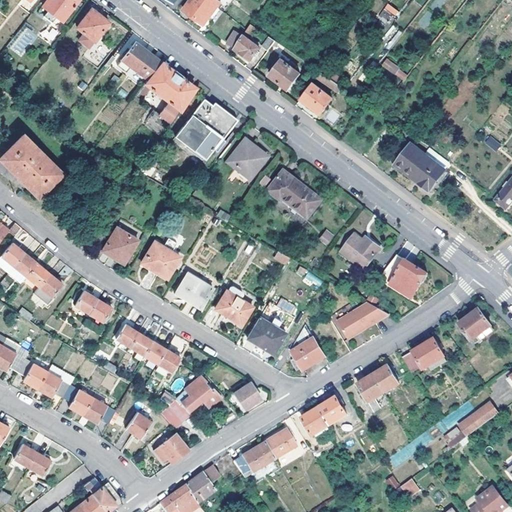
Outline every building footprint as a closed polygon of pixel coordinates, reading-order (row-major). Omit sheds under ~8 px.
[(47,0),(43,6),(49,11),(45,17),(53,23),(58,17),(63,21),(79,0),(47,0)] [(221,2),(218,0),(192,0),(184,10),(204,25),(221,2)] [(98,14),(92,9),(77,28),(85,34),(80,41),(90,49),(95,41),(96,42),(111,23),(104,18),(105,16),(100,12),(98,14)] [(390,32),(399,22),(388,13),(379,23),(390,32)] [(50,43),(59,32),(49,24),(40,35),(50,43)] [(8,48),(23,57),(37,34),(22,25),(8,48)] [(243,39),(235,50),(251,61),(261,49),(249,40),(258,28),(254,25),(243,39)] [(235,50),(243,39),(237,34),(228,44),(235,50)] [(268,49),(273,40),(268,36),(262,45),(268,49)] [(136,42),(122,60),(131,66),(140,73),(148,79),(161,62),(153,56),(136,42)] [(100,61),(105,65),(113,55),(108,51),(100,61)] [(131,66),(122,60),(118,65),(126,72),(131,66)] [(383,65),(404,79),(407,75),(393,65),(394,63),(388,60),(383,65)] [(290,91),(302,75),(284,61),(272,77),(290,91)] [(166,119),(172,124),(196,88),(162,62),(161,62),(148,79),(136,96),(141,100),(151,88),(175,106),(166,119)] [(333,80),(331,79),(322,73),(318,78),(341,94),(344,89),(333,80)] [(334,99),(314,84),(302,101),(321,115),(334,99)] [(234,123),(205,100),(176,137),(205,161),(234,123)] [(333,124),(340,115),(331,109),(325,118),(333,124)] [(62,174),(23,135),(0,158),(0,159),(39,197),(62,174)] [(490,135),(484,143),(495,151),(501,144),(490,135)] [(267,157),(245,140),(226,163),(250,180),(267,157)] [(447,170),(411,145),(398,163),(422,181),(419,184),(430,192),(447,170)] [(418,185),(419,184),(422,181),(398,163),(395,168),(418,185)] [(310,193),(283,171),(266,191),(280,201),(281,199),(296,211),(306,219),(320,201),(310,193)] [(511,203),(511,181),(496,200),(507,209),(511,203)] [(219,209),(216,216),(227,222),(231,214),(219,209)] [(0,242),(8,232),(1,226),(0,225),(0,242)] [(124,264),(138,241),(116,227),(103,251),(124,264)] [(324,229),(319,241),(329,245),(334,233),(324,229)] [(366,244),(363,242),(355,235),(342,254),(365,271),(382,249),(370,240),(366,244)] [(168,279),(180,258),(154,242),(141,263),(168,279)] [(1,256),(14,267),(26,277),(39,288),(52,299),(63,285),(50,275),(37,264),(25,254),(12,244),(1,256)] [(277,251),(273,259),(286,265),(290,258),(277,251)] [(428,273),(398,255),(380,278),(412,297),(428,273)] [(200,310),(213,289),(188,273),(175,295),(200,310)] [(319,288),(323,279),(306,273),(303,281),(319,288)] [(243,326),(255,305),(228,289),(216,309),(243,326)] [(112,308),(98,300),(84,291),(75,305),(89,314),(103,322),(112,308)] [(371,295),(367,301),(369,302),(376,306),(380,299),(371,295)] [(291,316),(296,308),(282,297),(276,305),(291,316)] [(376,306),(369,302),(338,320),(348,338),(390,314),(376,306)] [(479,334),(492,324),(481,308),(478,310),(477,307),(469,313),(464,316),(466,319),(460,323),(472,340),(479,334)] [(274,354),(286,333),(261,317),(248,339),(274,354)] [(306,323),(291,349),(294,356),(290,358),(296,368),(300,365),(303,370),(326,357),(315,338),(306,323)] [(172,373),(181,359),(166,351),(152,342),(139,333),(124,324),(116,338),(130,347),(138,352),(144,356),(158,364),(172,373)] [(496,329),(492,324),(479,334),(482,339),(496,329)] [(417,348),(403,357),(412,372),(422,366),(425,369),(431,365),(433,369),(448,360),(445,355),(446,354),(436,337),(417,348)] [(16,354),(2,346),(0,349),(0,367),(7,371),(9,367),(18,371),(25,358),(29,352),(21,347),(16,354)] [(144,356),(138,352),(135,357),(141,361),(141,360),(144,356)] [(38,389),(48,371),(25,358),(18,371),(26,377),(24,380),(38,389)] [(109,370),(114,373),(117,368),(107,362),(104,367),(109,370)] [(385,368),(374,375),(367,379),(359,384),(364,392),(367,397),(372,405),(379,400),(378,398),(386,393),(401,384),(390,365),(385,368)] [(431,365),(425,369),(428,376),(435,371),(433,369),(431,365)] [(71,384),(48,371),(38,389),(53,397),(55,393),(63,398),(71,384)] [(201,375),(168,406),(160,413),(172,426),(175,430),(192,414),(190,412),(210,393),(216,399),(219,397),(220,399),(223,397),(214,388),(211,391),(206,383),(207,382),(201,375)] [(262,399),(250,382),(233,393),(245,410),(252,405),(254,407),(256,405),(255,403),(262,399)] [(93,397),(71,384),(63,398),(72,403),(69,407),(83,415),(93,397)] [(116,410),(93,397),(83,415),(98,423),(101,419),(109,423),(116,410)] [(330,402),(321,408),(312,413),(303,418),(314,435),(331,425),(348,414),(338,397),(330,402)] [(384,407),(379,400),(372,405),(376,411),(384,407)] [(473,432),(499,413),(492,403),(460,425),(464,431),(468,436),(473,432)] [(140,438),(152,423),(138,413),(127,429),(140,438)] [(0,445),(10,429),(0,423),(0,445)] [(234,461),(246,477),(252,473),(250,469),(252,468),(254,472),(275,459),(298,446),(287,428),(278,434),(265,442),(253,450),(234,461)] [(451,447),(468,436),(464,431),(448,443),(450,445),(451,447)] [(184,454),(191,449),(177,432),(155,451),(163,461),(169,458),(172,463),(184,454)] [(468,436),(471,441),(476,437),(473,432),(468,436)] [(14,459),(28,468),(43,476),(51,461),(37,453),(23,444),(14,459)] [(194,494),(199,501),(201,499),(206,496),(216,489),(211,482),(222,475),(214,464),(207,469),(187,483),(194,494)] [(392,489),(399,485),(393,475),(386,479),(392,489)] [(410,477),(400,484),(408,495),(418,488),(410,477)] [(94,490),(101,485),(95,478),(93,479),(88,483),(94,490)] [(102,487),(96,492),(94,490),(88,483),(85,485),(92,495),(105,511),(107,511),(117,505),(111,497),(116,493),(109,483),(102,487)] [(199,501),(194,494),(187,483),(174,492),(162,501),(169,511),(176,507),(179,511),(190,511),(201,505),(199,501)] [(498,508),(500,511),(508,505),(492,485),(481,494),(476,497),(480,503),(471,510),(472,511),(492,511),(493,511),(498,508)] [(0,491),(0,499),(5,503),(10,496),(1,491),(0,491)] [(111,497),(117,505),(122,501),(116,493),(111,497)] [(105,511),(92,495),(70,511),(105,511)] [(206,496),(201,499),(204,504),(209,501),(206,496)]
